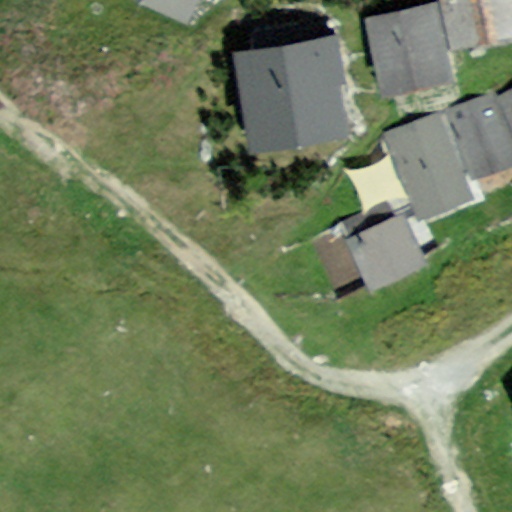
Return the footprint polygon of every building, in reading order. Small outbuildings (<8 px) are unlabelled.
[(160,0),(179,9),(182,0),(160,0)] [(511,28),(511,0),(446,0),(455,40),(511,28)] [(432,11),(372,25),(387,88),(447,74),(432,11)] [(332,44),(244,61),(259,141),(337,127),(328,81),(338,79),(332,44)] [(511,159),(511,156),(491,99),(453,113),(475,173),(511,159)] [(435,118),(390,135),(421,213),(465,196),(435,118)] [(400,220),(353,243),(373,285),(421,263),(400,220)]
